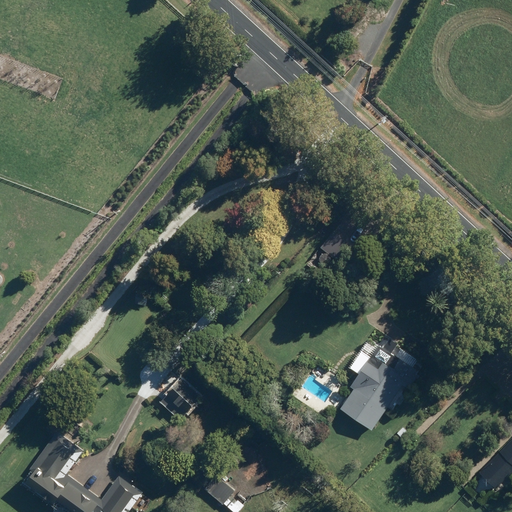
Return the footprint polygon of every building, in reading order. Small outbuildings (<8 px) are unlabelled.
[(335,230),(322,248),(345,265),(358,247),(335,230)] [(352,386),(356,388),(343,408),(374,429),(405,384),(411,388),(422,372),(416,367),(422,358),(409,350),(403,359),(395,353),(389,363),(378,356),(370,367),(367,365),(352,386)] [(58,377),(50,371),(44,378),(52,384),(58,377)] [(183,379),(163,401),(182,419),(203,397),(183,379)] [(404,427),(396,435),(399,438),(401,436),(404,438),(410,432),(404,427)] [(32,469),(36,472),(29,483),(57,503),(60,500),(76,511),(94,511),(96,510),(98,511),(130,511),(144,492),(121,475),(104,499),(68,473),(85,450),(59,431),(32,469)] [(511,441),(481,472),(498,488),(511,473),(511,441)] [(206,488),(225,504),(237,490),(218,474),(206,488)]
